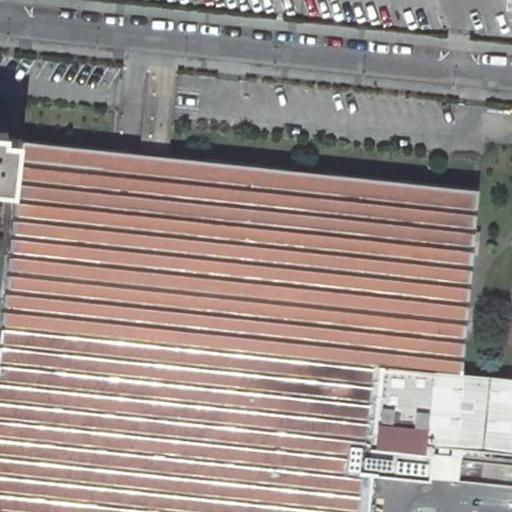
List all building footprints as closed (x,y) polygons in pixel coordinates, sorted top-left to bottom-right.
[(0,186),(17,188),(22,140),(8,138),(9,127),(0,125),(0,186)] [(463,372),(479,189),(22,140),(17,188),(2,324),(461,372),(463,372)] [(511,374),(511,204),(511,205),(506,205),(501,256),(506,257),(503,288),(498,287),(493,339),(498,340),(495,372),(511,374)] [(461,374),(461,372),(2,324),(0,341),(0,340),(0,511),(355,511),(359,483),(368,484),(370,473),(429,479),(433,445),(511,452),(511,379),(463,374),(461,374)] [(357,507),(367,508),(369,487),(360,486),(357,507)]
